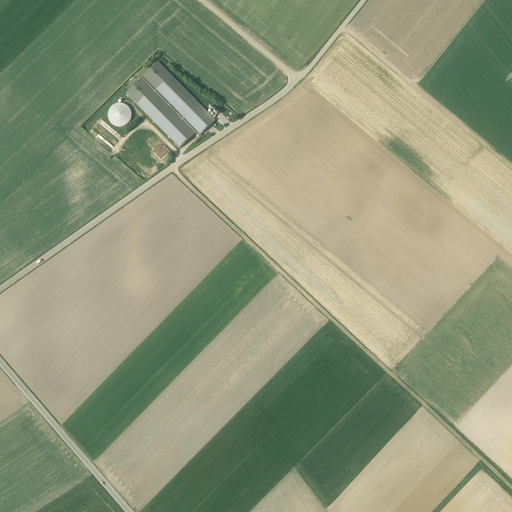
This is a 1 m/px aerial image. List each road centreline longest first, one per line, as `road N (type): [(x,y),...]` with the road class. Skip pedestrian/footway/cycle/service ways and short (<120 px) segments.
road 1 (track): [(511,487),(171,167)]
road 2 (unclassified): [(297,80),(0,288)]
road 3 (unclassified): [(129,511),(0,361)]
road 4 (unclassified): [(297,80),(201,0)]
